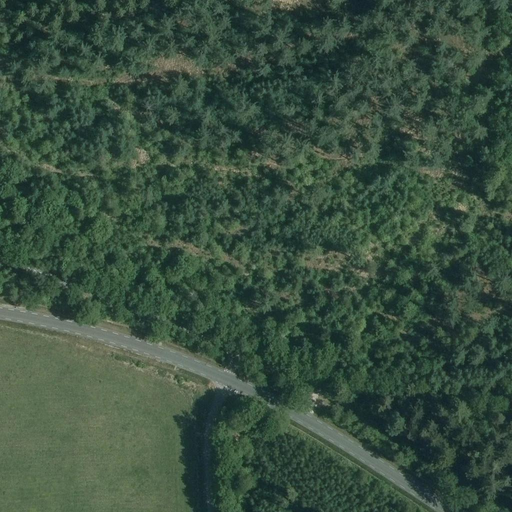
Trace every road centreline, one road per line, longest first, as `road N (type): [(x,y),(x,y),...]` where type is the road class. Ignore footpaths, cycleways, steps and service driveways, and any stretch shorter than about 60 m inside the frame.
road 1 (secondary): [(449,511),(317,424),(228,380)]
road 2 (secondary): [(228,380),(123,341),(0,314)]
road 3 (track): [(511,389),(339,403)]
road 4 (unclassified): [(210,511),(207,437),(228,380)]
